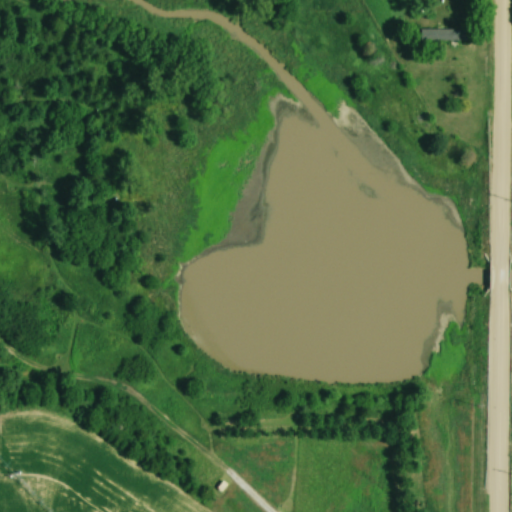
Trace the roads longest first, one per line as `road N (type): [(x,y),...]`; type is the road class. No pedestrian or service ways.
road 1 (tertiary): [(504,252),(506,0)]
road 2 (tertiary): [(501,511),(504,276)]
